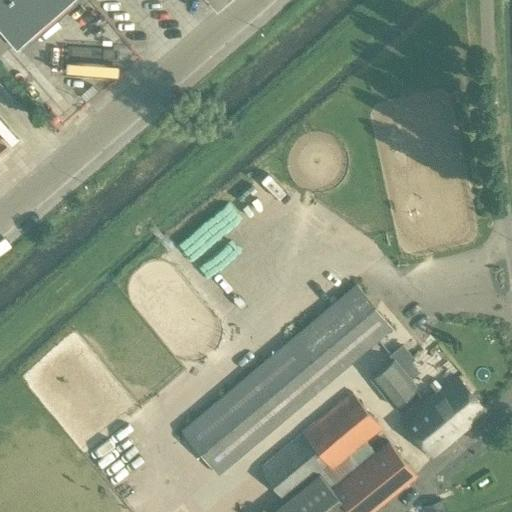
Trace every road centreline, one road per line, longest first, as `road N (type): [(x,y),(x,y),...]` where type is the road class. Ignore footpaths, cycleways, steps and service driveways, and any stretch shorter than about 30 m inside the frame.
road 1 (unclassified): [(0,218),(265,0)]
road 2 (unclassified): [(511,260),(484,0)]
